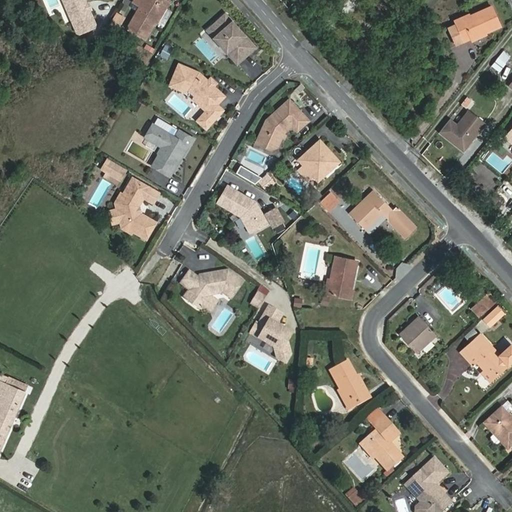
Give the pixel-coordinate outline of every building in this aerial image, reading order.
[(67,0),(60,0),(65,8),(70,6),(67,0)] [(67,0),(70,6),(65,8),(76,32),(79,33),(93,26),(94,24),(88,10),(86,9),(84,5),(85,3),(83,0),(67,0)] [(127,28),(144,38),(163,7),(166,1),(163,0),(133,0),(132,2),(139,7),(127,28)] [(456,44),(499,26),(491,8),(449,27),(456,44)] [(108,25),(118,30),(125,16),(115,11),(108,25)] [(208,29),(228,51),(233,46),(243,58),(256,46),(226,13),(208,29)] [(233,46),(228,51),(238,62),(243,58),(233,46)] [(503,50),(491,66),(500,73),(511,57),(503,50)] [(200,72),(180,63),(172,82),(186,89),(193,85),(198,91),(197,93),(194,98),(207,110),(198,120),(206,127),(223,109),(217,104),(225,95),(214,85),(209,80),(200,72)] [(217,82),(212,77),(209,80),(214,85),(217,82)] [(266,121),(256,143),(271,150),(277,147),(283,133),(292,125),(303,115),(289,100),(266,121)] [(467,108),(457,122),(450,117),(438,133),(463,152),(486,122),(467,108)] [(308,121),(303,115),(292,125),(297,131),(308,121)] [(153,123),(145,135),(162,145),(158,151),(159,154),(153,164),(170,175),(178,161),(177,160),(178,157),(180,158),(188,144),(190,145),(194,138),(179,129),(175,136),(153,123)] [(299,160),(304,165),(313,175),(314,177),(322,177),(339,162),(320,140),(299,160)] [(124,165),(108,156),(103,164),(119,174),(124,165)] [(257,184),(261,175),(240,165),(236,174),(257,184)] [(304,165),(298,170),(307,180),(313,175),(304,165)] [(266,173),(259,184),(270,192),(278,181),(266,173)] [(138,204),(143,196),(153,202),(159,192),(149,186),(132,176),(122,192),(117,201),(118,207),(122,220),(123,225),(132,230),(145,238),(155,221),(140,212),(138,204)] [(228,185),(218,202),(241,216),(250,233),(267,224),(255,203),(228,185)] [(387,218),(395,211),(374,190),(349,213),(368,232),(385,216),(387,218)] [(117,201),(122,192),(120,191),(114,201),(116,207),(109,209),(112,222),(119,220),(120,226),(130,233),(132,230),(123,225),(122,220),(118,207),(117,201)] [(331,192),(320,202),(329,211),(340,201),(331,192)] [(281,222),(274,209),(266,214),(273,227),(281,222)] [(399,216),(395,211),(387,218),(392,223),(399,216)] [(351,289),(357,261),(335,256),(327,294),(351,299),(353,289),(351,289)] [(198,277),(189,270),(181,281),(190,288),(185,295),(187,298),(197,306),(201,307),(202,305),(209,295),(211,293),(223,291),(230,297),(242,280),(228,269),(216,271),(216,274),(212,275),(210,272),(200,274),(198,277)] [(254,295),(263,300),(265,296),(257,291),(254,295)] [(477,305),(483,312),(495,301),(489,294),(477,305)] [(209,295),(202,305),(209,310),(216,300),(209,295)] [(259,307),(263,300),(254,295),(250,302),(259,307)] [(479,316),(483,312),(477,305),(473,308),(479,316)] [(282,313),(269,306),(258,324),(256,322),(250,332),(274,346),(277,357),(285,362),(289,354),(286,341),(291,333),(276,324),(282,313)] [(484,319),(489,325),(502,314),(497,308),(484,319)] [(417,353),(436,335),(419,316),(399,334),(417,353)] [(484,370),(492,378),(508,364),(511,360),(511,346),(511,345),(500,355),(481,334),(461,352),(473,365),(477,362),(484,370)] [(358,378),(348,359),(329,369),(339,388),(338,389),(345,403),(353,398),(357,406),(371,398),(360,377),(358,378)] [(489,381),(492,378),(484,370),(482,373),(489,381)] [(296,393),(298,381),(289,379),(287,391),(296,393)] [(0,449),(25,392),(0,381),(0,449)] [(509,447),(511,444),(511,416),(502,405),(485,421),(509,447)] [(399,433),(383,415),(373,424),(380,432),(365,445),(387,470),(403,456),(390,442),(399,433)] [(452,469),(439,455),(409,481),(425,498),(420,503),(419,508),(422,511),(439,511),(455,498),(439,481),(438,479),(440,477),(443,477),(452,469)] [(360,505),(366,498),(354,486),(348,492),(360,505)]
